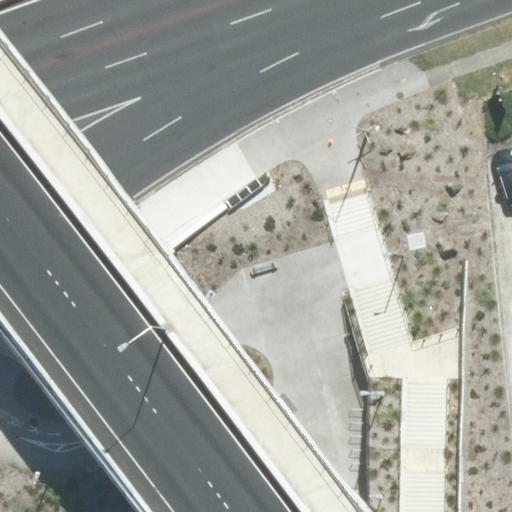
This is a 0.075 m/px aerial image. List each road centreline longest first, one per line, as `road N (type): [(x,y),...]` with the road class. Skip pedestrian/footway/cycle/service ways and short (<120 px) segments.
road 1 (motorway): [(376,0),(73,185),(0,259)]
road 2 (primary): [(290,0),(0,91)]
